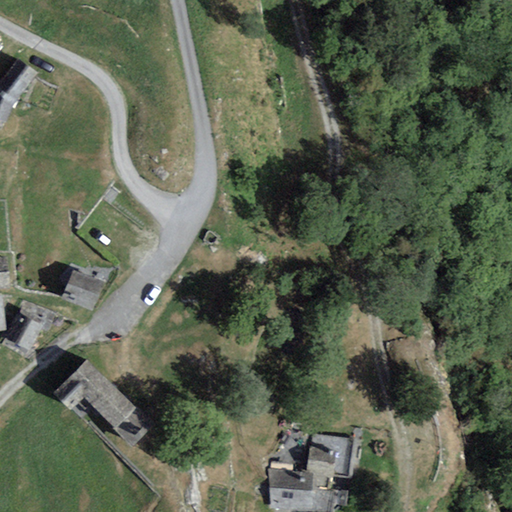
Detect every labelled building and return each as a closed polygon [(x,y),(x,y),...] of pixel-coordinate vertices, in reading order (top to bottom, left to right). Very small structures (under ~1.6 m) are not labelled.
[(0,91),(15,101),(33,73),(16,63),(0,88),(0,91)] [(15,101),(0,91),(0,122),(2,124),(15,101)] [(101,285),(74,275),(64,300),(91,310),(101,285)] [(20,319),(8,343),(27,353),(40,329),(20,319)] [(149,427),(86,364),(54,395),(70,412),(82,401),(129,448),(149,427)] [(307,478),(306,488),(328,490),(332,455),(310,453),(307,478)] [(307,478),(270,474),(267,504),(304,508),(306,488),(307,478)]
